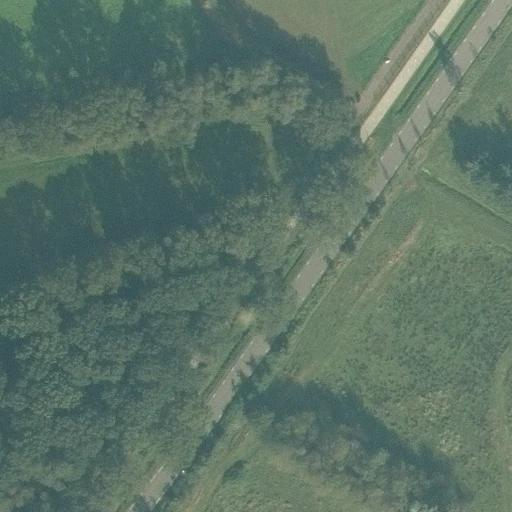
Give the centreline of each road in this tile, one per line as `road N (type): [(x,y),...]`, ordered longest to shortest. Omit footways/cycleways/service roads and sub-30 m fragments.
road 1 (tertiary): [(137,511),(507,0)]
road 2 (track): [(0,317),(167,251),(233,237),(278,241)]
